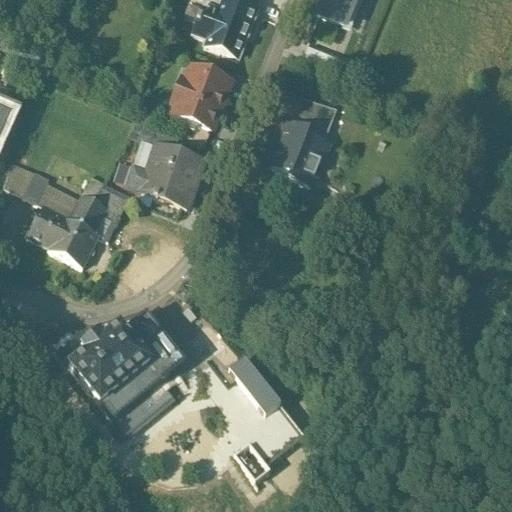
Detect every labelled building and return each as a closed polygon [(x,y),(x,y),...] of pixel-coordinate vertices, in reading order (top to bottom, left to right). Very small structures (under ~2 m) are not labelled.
[(0,0),(0,37),(8,42),(24,36),(25,35),(31,21),(31,19),(26,5),(24,3),(25,0),(0,0)] [(279,6),(263,0),(228,0),(227,4),(225,4),(223,9),(225,10),(221,20),(235,25),(229,41),(261,54),(262,52),(261,52),(265,42),(266,42),(275,18),(274,18),(278,7),(279,8),(279,6)] [(153,16),(107,1),(94,38),(140,53),(153,16)] [(353,56),(326,45),(305,98),(332,109),(353,56)] [(227,84),(246,91),(259,58),(240,51),(239,53),(229,49),(218,78),(228,81),(227,84)] [(245,96),(212,84),(206,100),(192,94),(188,104),(187,104),(185,109),(186,110),(182,120),(196,125),(194,131),(226,143),(227,142),(226,142),(230,132),(231,132),(241,108),(240,107),(244,97),(245,96)] [(328,144),(295,131),(290,144),(323,157),(328,144)] [(194,158),(181,153),(175,168),(170,166),(162,188),(176,193),(172,203),(173,204),(173,205),(176,212),(182,215),(189,212),(189,210),(196,213),(200,214),(209,191),(216,188),(212,181),(218,167),(204,162),(202,158),(198,156),(194,158)] [(324,193),(290,182),(281,205),(279,209),(296,216),(294,220),(312,226),(324,193)] [(189,212),(182,215),(176,212),(173,205),(166,224),(169,226),(192,234),(196,225),(194,213),(196,213),(189,210),(189,212)] [(147,217),(123,208),(116,222),(141,232),(147,217)] [(279,209),(275,208),(259,249),(278,256),(277,260),(298,268),(314,227),(312,226),(294,220),(296,216),(279,209)] [(190,246),(146,231),(138,255),(131,276),(131,278),(175,292),(190,246)] [(26,259),(7,248),(0,260),(0,275),(14,283),(26,259)] [(138,255),(123,250),(116,271),(131,276),(138,255)] [(40,266),(26,259),(14,283),(27,290),(40,266)] [(94,270),(81,263),(72,282),(83,288),(85,289),(92,274),(94,270)] [(117,285),(92,274),(85,289),(96,294),(84,318),(90,321),(99,325),(117,285)] [(83,288),(72,282),(60,306),(71,311),(83,288)] [(83,288),(71,311),(84,318),(96,294),(85,289),(83,288)] [(54,303),(33,292),(18,321),(40,332),(54,303)] [(60,306),(54,303),(40,332),(38,335),(55,344),(71,311),(60,306)] [(84,318),(71,311),(55,344),(73,353),(90,321),(84,318)] [(135,396),(114,413),(111,409),(92,425),(83,414),(59,433),(68,444),(58,452),(89,489),(91,488),(110,511),(126,511),(165,481),(151,464),(175,445),(135,396)]
